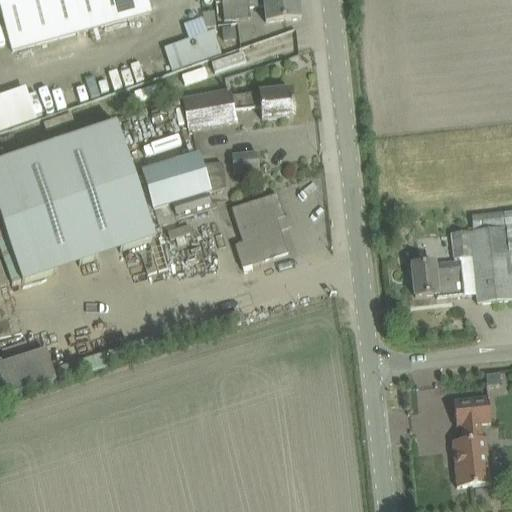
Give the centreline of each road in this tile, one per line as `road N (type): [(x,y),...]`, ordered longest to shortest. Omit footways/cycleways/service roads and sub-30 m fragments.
road 1 (unclassified): [(327,0),(368,366)]
road 2 (unknown): [(356,261),(187,305),(99,319),(0,321)]
road 3 (unclassified): [(368,366),(384,511)]
road 4 (unclassified): [(368,366),(511,352)]
